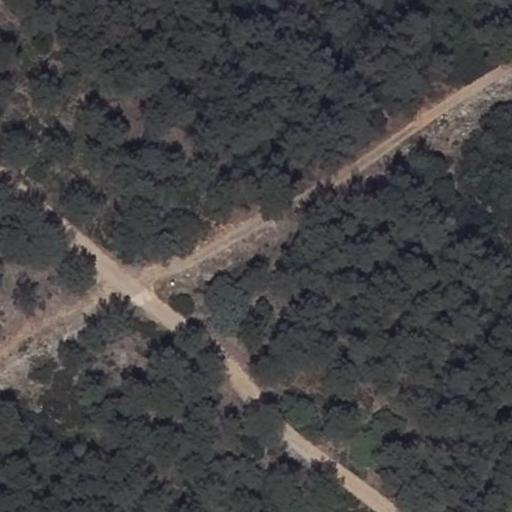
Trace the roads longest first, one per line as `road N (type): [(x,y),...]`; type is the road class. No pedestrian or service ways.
road 1 (track): [(511,67),(226,245),(136,289)]
road 2 (track): [(136,289),(383,511)]
road 3 (track): [(0,174),(136,289)]
